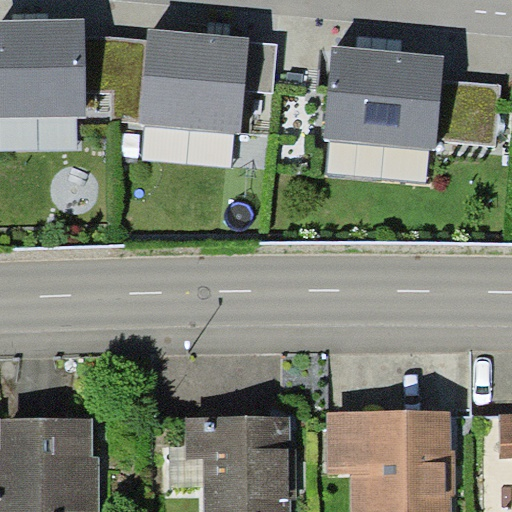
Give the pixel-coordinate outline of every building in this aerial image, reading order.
[(75,20),(0,21),(0,107),(77,106),(75,20)] [(249,34),(147,24),(137,119),(239,129),(249,34)] [(444,50),(330,42),(323,135),(437,144),(444,50)] [(277,458),(277,426),(187,427),(187,462),(206,461),(206,511),(277,511),(278,501),(281,501),(281,458),(277,458)] [(437,457),(437,426),(327,426),(327,469),(367,469),(367,511),(437,511),(437,500),(441,499),(440,457),(437,457)] [(81,469),(81,428),(3,429),(4,460),(0,459),(0,511),(87,511),(87,469),(81,469)]
